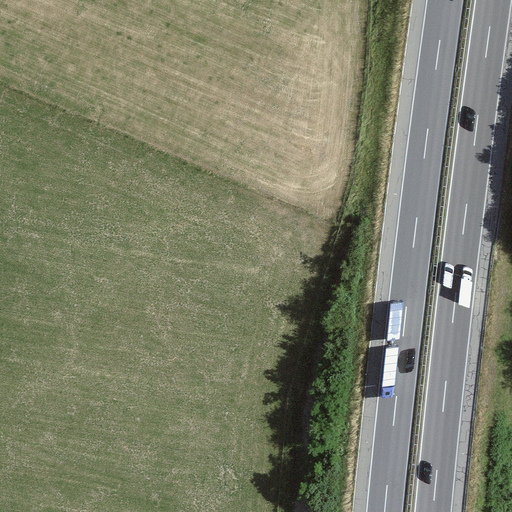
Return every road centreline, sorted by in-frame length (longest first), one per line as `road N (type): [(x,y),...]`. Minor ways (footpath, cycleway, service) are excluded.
road 1 (motorway): [(444,0),(383,511)]
road 2 (motorway): [(431,511),(492,0)]
